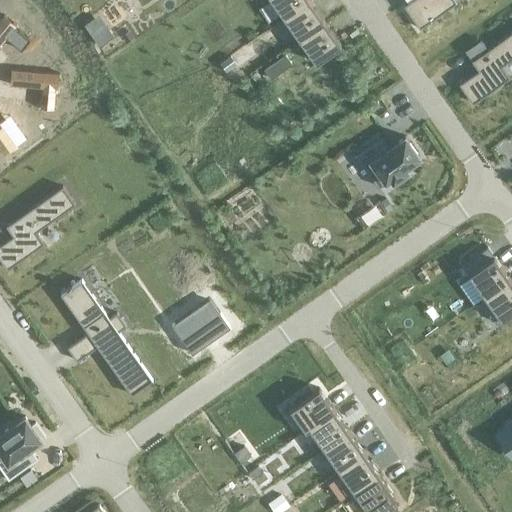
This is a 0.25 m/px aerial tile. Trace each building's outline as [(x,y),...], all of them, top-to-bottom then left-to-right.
[(272,0),(285,17),(308,0),(272,0)] [(310,0),(308,0),(285,17),(300,38),(325,21),(310,0)] [(410,0),(404,5),(420,28),(457,2),(455,0),(410,0)] [(4,14),(0,18),(0,44),(6,37),(21,49),(30,39),(15,26),(16,24),(4,14)] [(325,21),(300,38),(316,62),(341,44),(325,21)] [(107,25),(93,35),(99,45),(114,35),(107,25)] [(479,69),(459,83),(473,103),(510,77),(502,65),(511,58),(511,31),(472,60),(479,69)] [(286,55),(265,70),(271,79),(292,64),(286,55)] [(230,56),(220,64),(227,72),(237,64),(230,56)] [(10,83),(10,84),(42,87),(40,107),(54,108),(56,88),(58,88),(59,72),(11,68),(11,69),(13,69),(11,83),(10,83)] [(0,120),(0,148),(3,153),(4,153),(4,152),(15,144),(15,145),(16,144),(1,122),(0,120)] [(376,139),(355,154),(378,186),(390,177),(393,181),(408,171),(405,167),(420,156),(405,135),(384,150),(376,139)] [(13,235),(0,244),(0,258),(7,268),(44,242),(36,231),(75,203),(63,185),(6,225),(13,235)] [(392,207),(386,198),(381,201),(387,211),(392,207)] [(494,255),(487,246),(462,264),(469,273),(494,255)] [(275,254),(258,266),(276,291),(293,280),(275,254)] [(494,255),(469,273),(485,296),(510,279),(494,255)] [(66,289),(61,293),(84,326),(86,325),(90,330),(67,347),(77,360),(98,345),(132,394),(134,392),(131,389),(148,377),(151,381),(152,379),(118,331),(126,325),(117,312),(109,317),(81,279),(70,287),(69,286),(66,288),(66,289)] [(485,296),(481,299),(498,323),(511,312),(511,280),(510,279),(485,296)] [(319,387),(290,408),(306,430),(310,427),(309,427),(334,409),(319,387)] [(334,409),(309,427),(310,427),(324,448),(349,430),(334,409)] [(25,415),(0,433),(0,466),(9,478),(30,463),(22,452),(46,436),(36,422),(32,424),(25,415)] [(511,421),(501,429),(511,444),(511,421)] [(349,430),(324,448),(339,469),(364,452),(349,430)] [(243,444),(234,451),(241,461),(250,454),(243,444)] [(364,452),(339,469),(354,490),(354,491),(379,473),(364,452)] [(258,465),(248,472),(253,478),(262,472),(258,465)] [(354,490),(350,493),(363,511),(373,511),(379,508),(393,499),(396,496),(379,473),(354,491),(354,490)] [(281,494),(269,502),(276,511),(277,511),(288,504),(281,494)] [(393,499),(379,508),(381,511),(390,511),(398,507),(393,499)]
